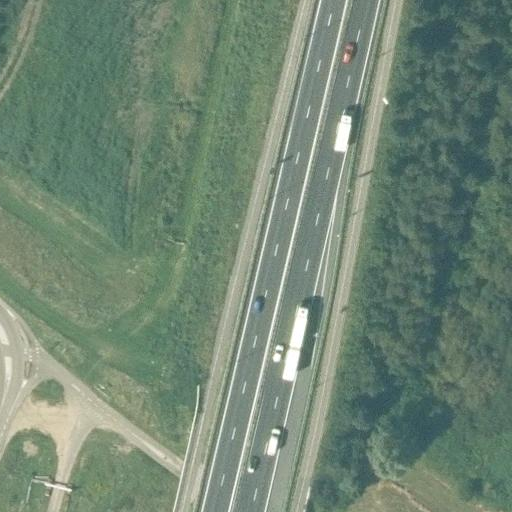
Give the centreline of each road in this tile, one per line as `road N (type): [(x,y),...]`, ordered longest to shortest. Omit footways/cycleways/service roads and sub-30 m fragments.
road 1 (motorway): [(335,0),(215,511)]
road 2 (motorway): [(252,511),(366,0)]
road 3 (track): [(101,0),(90,42),(0,143)]
